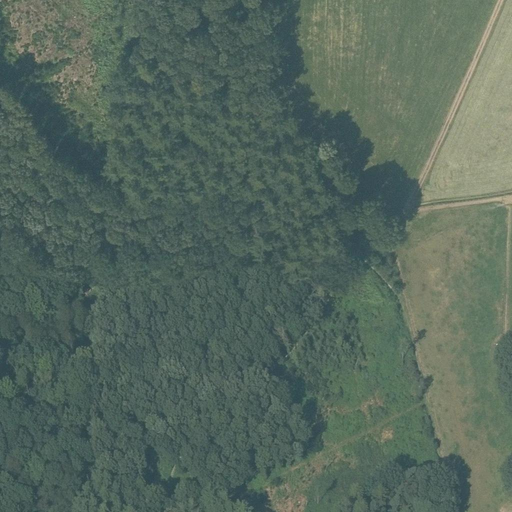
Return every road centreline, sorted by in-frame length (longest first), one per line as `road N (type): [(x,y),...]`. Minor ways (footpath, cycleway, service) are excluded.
road 1 (track): [(356,254),(388,282),(408,318),(451,511)]
road 2 (track): [(408,207),(500,0)]
road 3 (track): [(274,74),(279,94),(330,164),(337,206)]
